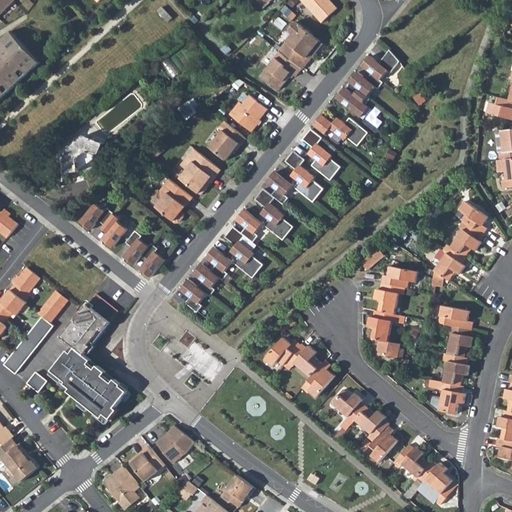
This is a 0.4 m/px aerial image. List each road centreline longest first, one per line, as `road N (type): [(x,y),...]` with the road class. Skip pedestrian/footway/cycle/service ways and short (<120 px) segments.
road 1 (residential): [(155,300),(365,39)]
road 2 (residential): [(474,454),(438,436),(351,360),(334,332),(332,298)]
road 3 (residential): [(321,511),(166,398)]
road 4 (residential): [(511,288),(474,454)]
road 5 (residential): [(50,215),(155,300)]
road 6 (residential): [(76,475),(0,378)]
